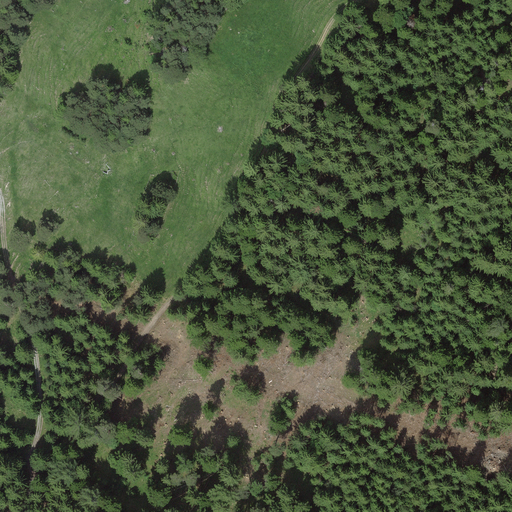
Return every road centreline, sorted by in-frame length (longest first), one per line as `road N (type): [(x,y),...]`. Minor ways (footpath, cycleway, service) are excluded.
road 1 (track): [(354,0),(333,16),(240,190),(159,317),(50,467),(32,476)]
road 2 (track): [(32,476),(33,348),(0,195)]
